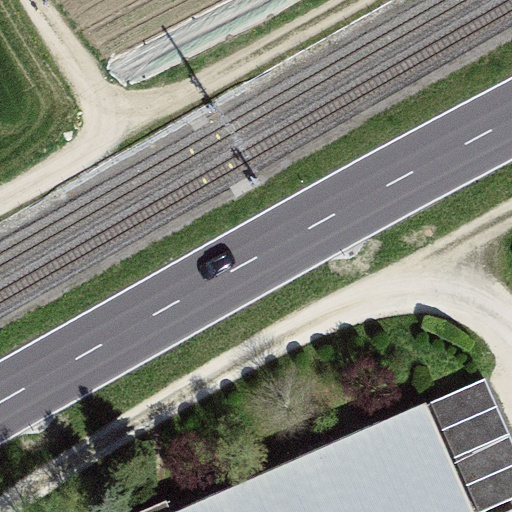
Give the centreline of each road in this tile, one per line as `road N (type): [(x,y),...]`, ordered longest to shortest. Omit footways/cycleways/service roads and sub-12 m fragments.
road 1 (track): [(5,511),(511,217)]
road 2 (primary): [(0,404),(326,219),(511,125)]
road 3 (track): [(367,0),(0,200)]
road 4 (track): [(104,149),(19,0)]
